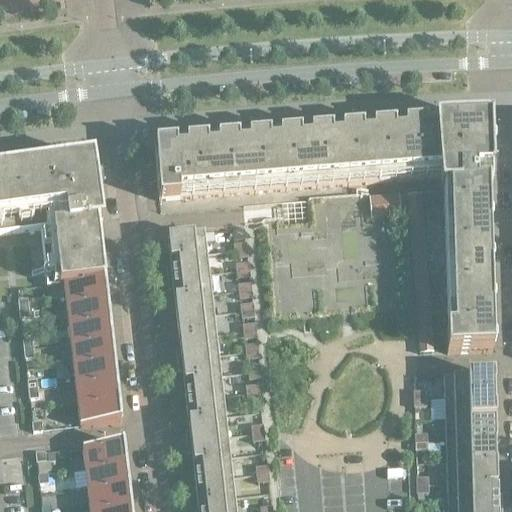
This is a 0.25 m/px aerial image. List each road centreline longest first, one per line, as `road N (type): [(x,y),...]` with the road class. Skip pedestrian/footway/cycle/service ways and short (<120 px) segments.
road 1 (residential): [(116,91),(162,511)]
road 2 (tertiary): [(511,36),(113,63)]
road 3 (tertiary): [(116,91),(511,62)]
